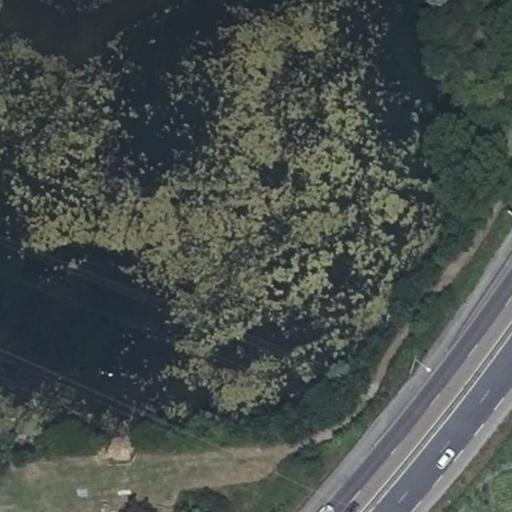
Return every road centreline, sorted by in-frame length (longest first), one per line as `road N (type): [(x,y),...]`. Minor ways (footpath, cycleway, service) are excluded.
road 1 (primary): [(511,293),(340,511)]
road 2 (primary): [(385,511),(511,358)]
